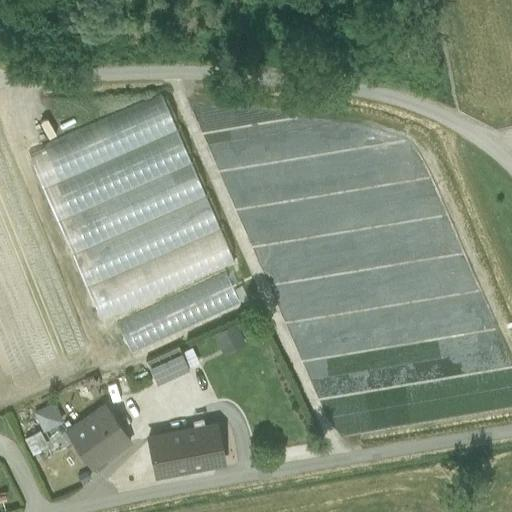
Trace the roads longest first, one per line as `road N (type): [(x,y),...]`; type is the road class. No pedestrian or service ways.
road 1 (unclassified): [(0,82),(167,74),(369,91),(463,118),(511,159)]
road 2 (unclassified): [(55,511),(511,428)]
